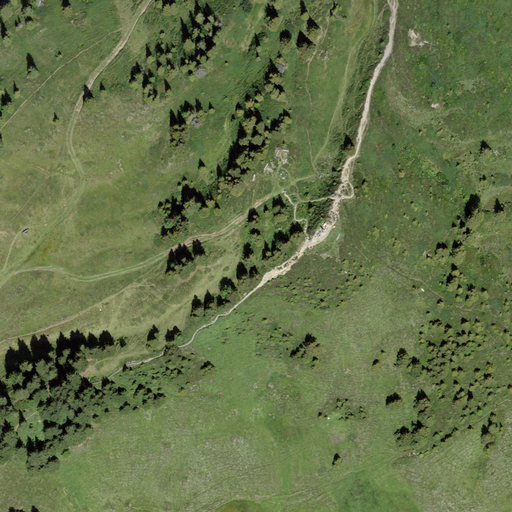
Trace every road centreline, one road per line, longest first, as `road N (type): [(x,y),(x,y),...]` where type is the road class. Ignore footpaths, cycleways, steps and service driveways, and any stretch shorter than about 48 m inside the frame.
road 1 (track): [(5,277),(79,194),(84,179),(68,141)]
road 2 (track): [(148,0),(82,95),(68,141)]
